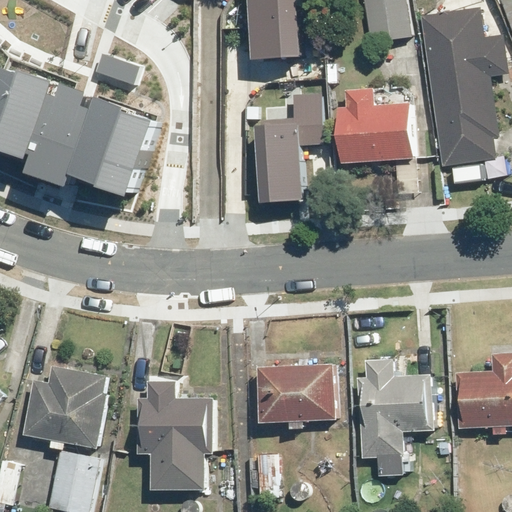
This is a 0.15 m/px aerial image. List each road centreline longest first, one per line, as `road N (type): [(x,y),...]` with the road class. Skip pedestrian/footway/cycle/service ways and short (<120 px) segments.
road 1 (residential): [(511,252),(167,271)]
road 2 (residential): [(89,0),(154,37),(178,76),(167,271)]
road 3 (residential): [(167,271),(81,260),(0,231)]
